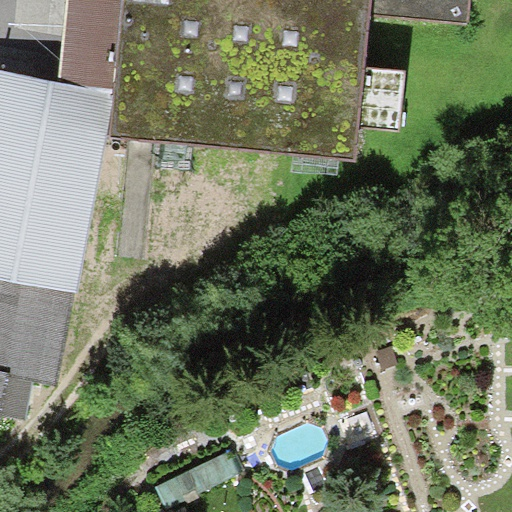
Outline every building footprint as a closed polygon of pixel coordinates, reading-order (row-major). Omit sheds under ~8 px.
[(511,0),(69,0),(60,85),(115,95),(105,147),(357,172),(360,132),(399,134),(405,82),(368,77),(370,15),(466,25),(469,0),(511,0)] [(105,147),(115,95),(60,85),(0,74),(0,283),(1,284),(71,297),(78,298),(105,147)] [(58,390),(71,297),(1,284),(0,288),(0,378),(30,385),(58,390)] [(0,427),(2,416),(25,421),(30,385),(0,378),(0,427)] [(228,454),(154,489),(165,511),(239,477),(228,454)]
